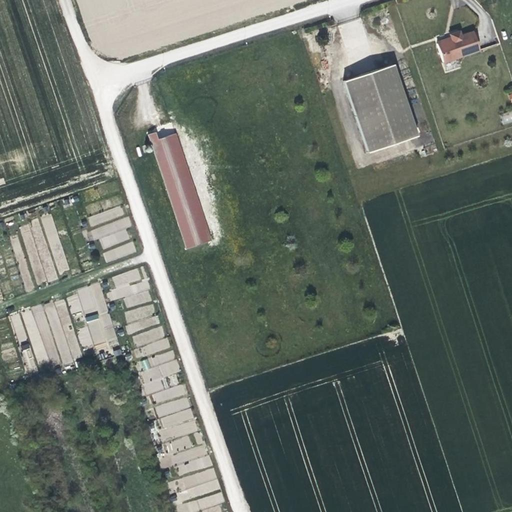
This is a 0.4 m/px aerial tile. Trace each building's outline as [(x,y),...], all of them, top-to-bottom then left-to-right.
[(436,44),(443,63),(478,51),(472,31),(459,36),(458,31),(453,33),(449,35),(450,39),(436,44)] [(392,65),(343,81),(367,153),(416,137),(392,65)] [(511,113),(501,117),(504,124),(511,121),(511,113)] [(155,133),(147,136),(185,250),(208,242),(173,136),(158,141),(155,133)] [(115,290),(108,291),(110,300),(132,295),(130,282),(140,280),(139,270),(112,275),(115,290)] [(77,329),(82,349),(115,341),(102,283),(80,288),(82,297),(93,294),(94,301),(82,303),(83,309),(96,306),(98,315),(86,317),(88,327),(77,329)] [(168,339),(139,346),(141,355),(170,349),(168,339)] [(29,348),(23,350),(29,369),(36,367),(29,348)] [(155,403),(187,394),(184,384),(167,389),(164,377),(180,372),(174,350),(137,361),(147,394),(152,393),(155,403)] [(209,456),(207,456),(201,432),(197,433),(188,397),(155,405),(158,418),(157,418),(163,441),(164,440),(168,455),(158,457),(161,468),(178,464),(180,474),(212,466),(209,456)] [(190,484),(216,477),(213,469),(187,476),(190,484)] [(182,511),(190,511),(224,503),(222,493),(181,504),(182,511)]
